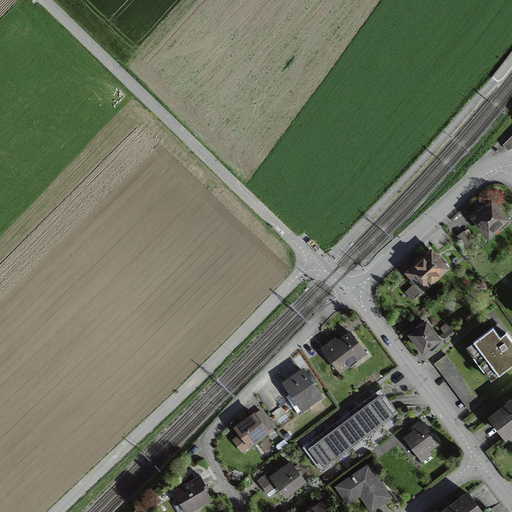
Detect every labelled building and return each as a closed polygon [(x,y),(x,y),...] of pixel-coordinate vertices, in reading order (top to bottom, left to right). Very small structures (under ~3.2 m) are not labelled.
[(511,138),(508,141),(503,146),(507,151),(511,148),(511,138)] [(497,227),(499,229),(500,230),(505,225),(505,224),(503,222),(505,220),(491,204),(474,219),(488,235),(497,227)] [(457,237),(466,249),(472,244),(463,232),(457,237)] [(431,252),(407,273),(422,290),(446,269),(431,252)] [(426,324),(410,335),(422,352),(438,340),(426,324)] [(493,326),(469,344),(495,378),(511,365),(511,339),(506,331),(503,334),(500,335),(493,326)] [(450,330),(442,337),(446,342),(454,336),(450,330)] [(338,343),(335,339),(322,349),(339,371),(364,353),(350,333),(338,343)] [(480,402),(444,355),(434,363),(470,410),(480,402)] [(320,397),(302,371),(284,383),(294,398),(289,401),(296,413),(320,397)] [(317,438),(304,447),(320,469),(398,413),(382,391),(369,400),(356,409),(343,419),(330,428),(317,438)] [(491,417),(506,437),(511,432),(511,401),(510,403),(491,417)] [(266,431),(253,414),(236,428),(241,434),(234,440),(242,451),(249,445),(250,445),(249,444),(266,431)] [(412,428),(415,431),(405,439),(418,457),(438,442),(425,424),(419,428),(417,425),(412,428)] [(271,476),(268,472),(258,481),(269,496),(279,488),(285,495),(303,481),(290,463),(275,475),(274,473),(271,476)] [(348,505),(361,496),(371,511),(389,497),(367,466),(336,487),(348,505)] [(178,511),(188,511),(210,499),(205,491),(206,489),(205,486),(202,486),(198,479),(174,493),(180,504),(175,507),(178,511)] [(170,496),(167,490),(162,494),(165,499),(170,496)] [(323,497),(319,491),(311,497),(316,503),(323,497)] [(480,511),(467,494),(443,511),(480,511)] [(328,511),(322,503),(308,511),(328,511)]
